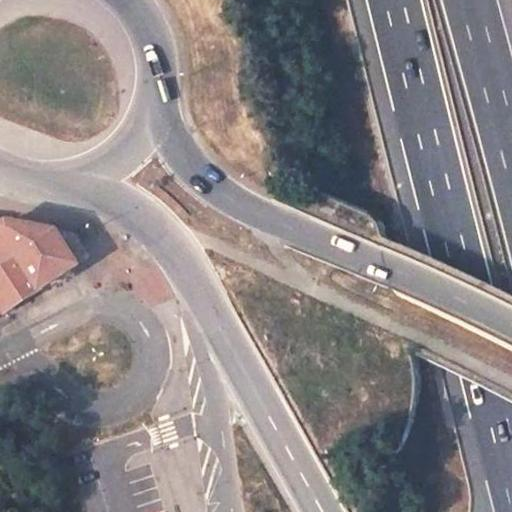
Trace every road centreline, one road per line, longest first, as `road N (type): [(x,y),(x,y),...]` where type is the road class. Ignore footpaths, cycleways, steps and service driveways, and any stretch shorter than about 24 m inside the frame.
road 1 (motorway): [(393,0),(511,470)]
road 2 (primary): [(511,322),(253,212),(182,157),(155,103)]
road 3 (primary): [(84,181),(165,239),(322,511)]
road 4 (residential): [(7,350),(68,402),(100,410),(120,404),(143,386),(146,341),(135,323),(89,309)]
road 5 (motorway): [(511,161),(470,0)]
